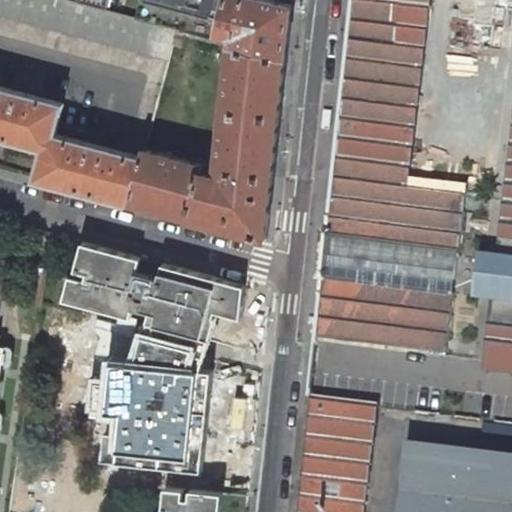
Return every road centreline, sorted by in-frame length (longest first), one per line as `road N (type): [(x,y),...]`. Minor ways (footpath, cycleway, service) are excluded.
road 1 (residential): [(294,269),(0,196)]
road 2 (tertiary): [(294,269),(321,0)]
road 3 (tertiary): [(268,511),(294,269)]
